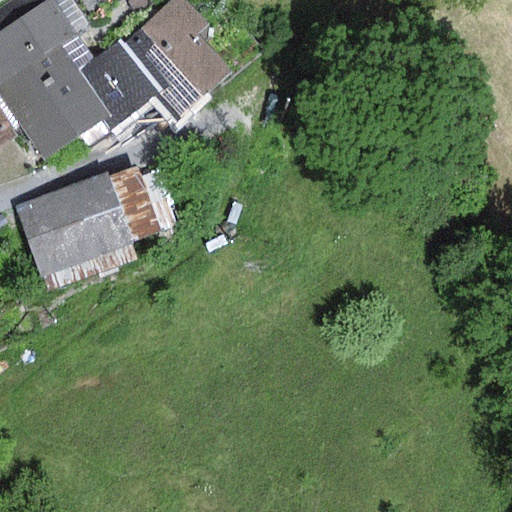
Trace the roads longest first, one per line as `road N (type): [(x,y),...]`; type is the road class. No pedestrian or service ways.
road 1 (track): [(57,178),(181,142),(239,112),(248,131),(246,159),(186,256),(0,392)]
road 2 (track): [(239,112),(329,0)]
